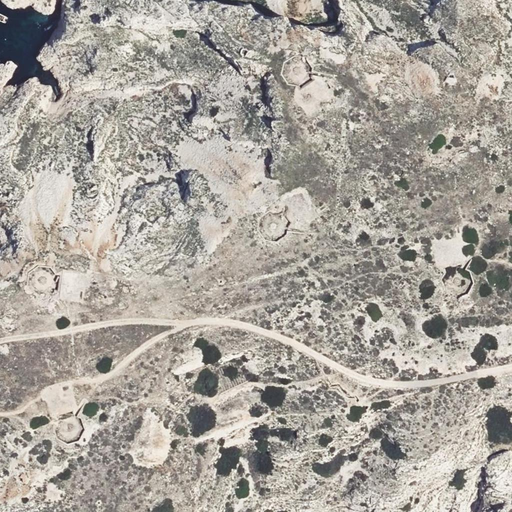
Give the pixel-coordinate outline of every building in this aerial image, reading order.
[(298,96),(309,113),(332,98),(321,81),(314,79),(300,88),(298,96)] [(482,133),(425,148),(429,166),(487,148),(482,133)] [(303,195),(283,203),(280,213),(288,228),(302,229),(316,220),(303,195)] [(427,242),(434,265),(442,271),(464,264),(470,254),(462,231),(427,242)] [(87,274),(69,271),(61,275),(58,290),(63,297),(83,300),(87,274)] [(70,386),(45,395),(50,416),(58,420),(73,415),(77,407),(70,386)]
